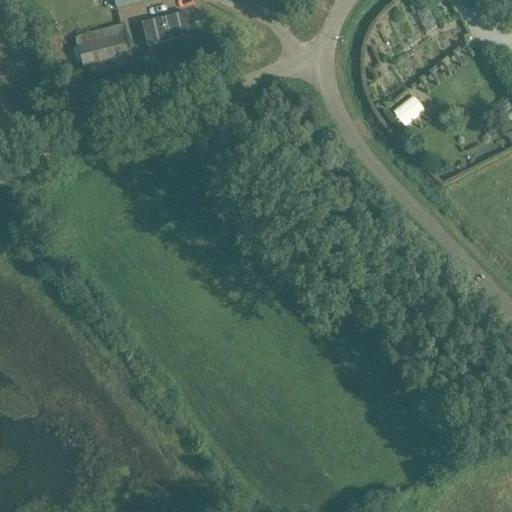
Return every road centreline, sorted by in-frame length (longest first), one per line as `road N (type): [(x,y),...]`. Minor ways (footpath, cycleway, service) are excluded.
road 1 (unclassified): [(0,176),(325,50)]
road 2 (unclassified): [(511,304),(351,137),(329,97),(325,50)]
